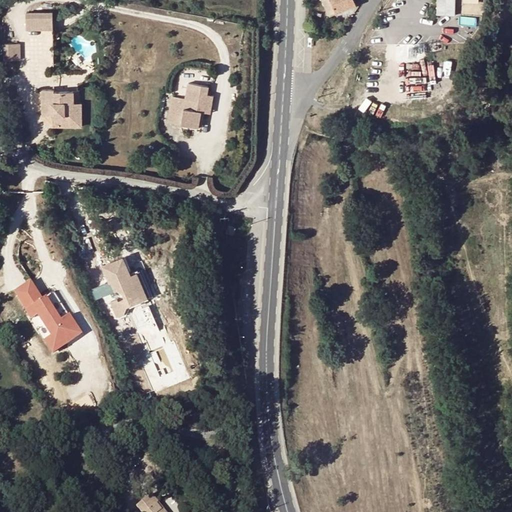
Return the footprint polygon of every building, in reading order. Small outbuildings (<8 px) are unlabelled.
[(322,0),(329,16),(336,13),(356,5),(354,0),(322,0)] [(455,0),(437,0),(438,14),(455,14),(455,0)] [(55,31),(55,14),(29,15),(29,31),(55,31)] [(22,47),(8,48),(9,65),(23,64),(22,47)] [(194,112),(199,113),(202,94),(204,86),(185,83),(181,100),(177,124),(192,126),(194,112)] [(49,114),(48,126),(63,127),(65,106),(68,106),(68,91),(42,88),(39,113),(49,114)] [(209,95),(202,94),(199,113),(206,114),(209,95)] [(166,122),(177,124),(181,100),(170,99),(166,122)] [(65,106),(63,127),(77,128),(78,107),(68,106),(65,106)] [(226,234),(233,236),(235,229),(228,227),(226,234)] [(124,307),(151,296),(140,270),(131,274),(123,255),(102,264),(109,280),(113,291),(116,289),(123,290),(125,297),(122,298),(121,296),(110,301),(115,315),(125,311),(124,307)] [(53,353),(85,335),(72,313),(63,318),(49,295),(44,298),(33,279),(15,290),(31,318),(40,313),(51,333),(44,337),(53,353)] [(108,293),(113,291),(109,280),(103,283),(108,293)] [(149,306),(141,310),(152,335),(160,331),(149,306)] [(39,315),(32,318),(40,332),(46,328),(39,315)] [(153,494),(137,506),(142,511),(160,511),(162,511),(157,504),(160,503),(153,494)] [(167,511),(160,503),(157,504),(162,511),(160,511),(167,511)]
